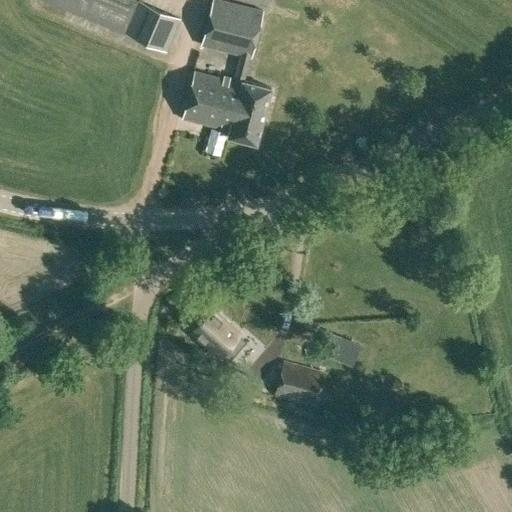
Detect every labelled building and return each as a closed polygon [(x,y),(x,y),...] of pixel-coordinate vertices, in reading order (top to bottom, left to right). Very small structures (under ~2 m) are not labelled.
[(44,0),(123,33),(133,9),(128,6),(130,0),(44,0)] [(182,118),(229,129),(232,116),(237,117),(242,98),(237,97),(241,83),(242,80),(245,81),(250,58),(251,58),(263,9),(226,0),(212,0),(200,45),(239,55),(233,81),(194,71),(182,118)] [(165,51),(180,19),(139,1),(125,34),(165,51)] [(232,116),(229,129),(227,136),(256,144),(271,87),(245,81),(242,80),(241,83),(237,97),(242,98),(237,117),(232,116)] [(245,340),(238,334),(238,333),(211,309),(192,331),(219,355),(220,354),(227,360),(226,361),(247,380),(268,352),(249,336),(245,340)] [(322,354),(344,363),(352,342),(330,333),(322,354)] [(317,407),(326,371),(283,360),(274,396),(317,407)]
